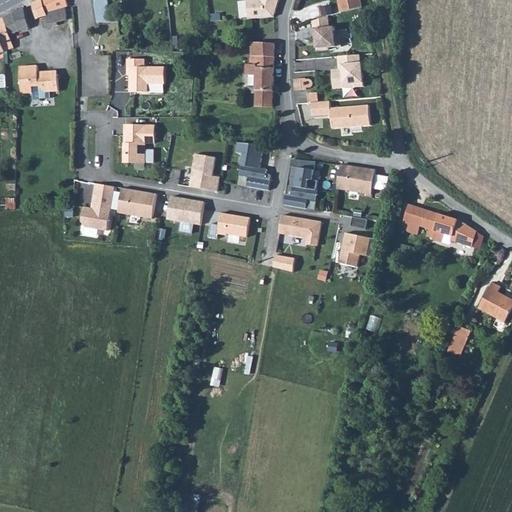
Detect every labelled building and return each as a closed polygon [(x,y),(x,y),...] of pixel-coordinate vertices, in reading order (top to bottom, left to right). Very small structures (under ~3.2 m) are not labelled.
[(66,0),(40,0),(33,4),(37,20),(47,16),(47,17),(46,18),(49,27),(59,25),(58,23),(67,20),(68,19),(66,7),(68,7),(66,0)] [(108,0),(95,0),(99,23),(120,23),(119,17),(111,18),(108,0)] [(274,17),(279,0),(250,0),(247,0),(249,19),(274,17)] [(362,7),(360,0),(339,0),(342,13),(362,7)] [(25,8),(0,20),(0,42),(4,52),(15,48),(10,35),(30,28),(25,8)] [(330,28),(329,16),(313,22),(315,39),(316,39),(317,51),(330,50),(330,48),(342,47),(341,35),(336,36),(335,27),(330,28)] [(249,90),(251,90),(273,91),(275,44),(253,43),(252,57),(251,58),(251,65),(247,65),(247,75),(249,75),(249,90)] [(361,63),(361,55),(339,57),(339,66),(344,66),(344,72),(333,73),(334,87),(346,86),(345,84),(355,83),(356,87),(364,87),(363,63),(361,63)] [(128,59),(128,76),(130,76),(130,92),(149,92),(149,84),(166,84),(166,67),(146,67),(146,59),(128,59)] [(22,94),(33,93),(33,100),(51,98),(51,92),(59,92),(58,75),(55,71),(47,72),(45,74),(39,74),(39,72),(38,66),(20,67),(22,94)] [(295,79),(296,90),(307,90),(307,87),(308,88),(309,88),(311,88),(312,87),(312,86),(313,85),(313,84),(313,83),(312,82),(312,81),(311,80),(310,80),(309,80),(308,80),(307,80),(306,78),(295,79)] [(256,93),(256,107),(273,107),(273,91),(251,90),(251,93),(256,93)] [(319,91),(309,91),(310,100),(320,100),(319,91)] [(333,129),(371,125),(370,106),(331,109),(331,101),(312,103),(313,116),(332,115),(333,129)] [(155,126),(126,126),(125,163),(146,163),(146,143),(155,143),(155,126)] [(264,146),(238,143),(237,153),(244,154),(242,166),(260,169),(264,146)] [(196,154),(191,184),(202,186),(201,189),(218,192),(221,177),(214,176),(217,158),(196,154)] [(294,181),(294,184),(317,188),(319,181),(314,180),(317,163),(292,160),(289,180),(294,181)] [(373,195),(378,169),(343,162),(338,189),(373,195)] [(260,169),(242,166),(240,175),(249,177),(247,187),(269,191),(272,177),(266,176),(267,170),(260,169)] [(116,187),(96,184),(94,196),(96,196),(94,209),(92,209),(85,207),(83,221),(86,227),(108,231),(116,187)] [(317,188),(294,184),(292,193),(287,192),(285,205),(307,209),(309,199),(317,201),(319,190),(317,190),(317,188)] [(133,190),(123,188),(119,213),(153,219),(157,194),(142,192),(142,194),(132,192),(133,190)] [(478,200),(489,203),(501,207),(503,201),(494,198),(495,195),(481,191),(478,200)] [(204,210),(206,202),(197,201),(197,204),(192,203),(187,202),(187,199),(172,197),(168,220),(182,222),(181,231),(193,234),(194,224),(201,225),(204,210)] [(402,230),(418,235),(421,226),(430,229),(428,236),(433,238),(433,239),(443,242),(446,234),(453,236),(452,240),(473,247),(478,232),(459,220),(410,204),(402,230)] [(220,226),(212,224),(209,238),(218,240),(219,235),(228,236),(228,235),(248,238),(251,218),(231,215),(229,217),(226,216),(226,214),(222,214),(220,226)] [(281,223),(279,234),(307,239),(306,245),(317,247),(321,222),(282,215),(281,223)] [(368,227),(369,218),(354,216),(353,226),(368,227)] [(379,240),(346,233),(345,239),(347,241),(346,244),(344,244),(340,263),(358,267),(361,255),(375,258),(379,240)] [(276,255),(274,268),(294,273),(296,259),(276,255)] [(480,308),(506,322),(511,310),(511,299),(499,292),(501,288),(493,283),(480,308)] [(460,326),(449,351),(460,356),(471,331),(460,326)] [(198,511),(200,500),(188,499),(186,511),(198,511)]
